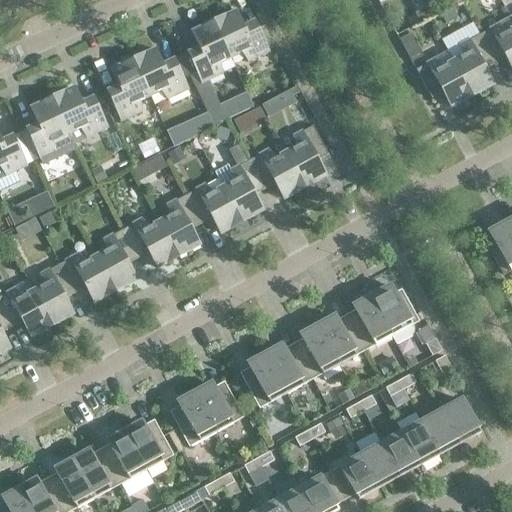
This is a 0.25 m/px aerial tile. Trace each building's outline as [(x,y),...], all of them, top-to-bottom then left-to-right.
[(450,10),(438,17),(444,27),(456,20),(450,10)] [(235,12),(213,22),(230,58),(242,53),(248,61),(267,52),(253,22),(242,27),(235,12)] [(230,58),(213,22),(191,33),(198,48),(187,53),(201,83),(220,74),(218,64),(230,58)] [(497,26),(479,35),(491,58),(502,52),(511,70),(511,28),(503,33),(497,26)] [(409,35),(398,40),(404,52),(415,46),(409,35)] [(491,58),(479,35),(461,45),(464,55),(452,62),(471,97),(492,85),(481,63),(491,58)] [(154,50),(132,60),(149,97),(162,91),(168,99),(187,90),(173,60),(161,65),(154,50)] [(149,97),(132,60),(111,71),(118,86),(106,91),(121,121),(140,112),(137,102),(149,97)] [(450,108),(471,97),(452,62),(440,68),(434,60),(415,70),(427,92),(438,86),(450,108)] [(296,86),(279,95),(285,108),(296,102),(292,95),(299,92),(296,86)] [(73,88),(52,98),(69,135),(81,129),(87,137),(106,128),(92,98),(81,103),(73,88)] [(246,92),(234,98),(241,112),(253,107),(246,92)] [(69,135),(52,98),(30,109),(37,124),(26,129),(40,159),(59,150),(56,140),(69,135)] [(247,112),(233,119),(240,133),(254,126),(247,112)] [(297,146),(285,153),(304,188),(325,177),(313,155),(324,149),(312,127),(294,137),(297,146)] [(0,167),(6,175),(25,166),(11,136),(0,141),(0,167)] [(179,146),(167,153),(173,164),(185,158),(179,146)] [(229,151),(238,167),(231,171),(234,181),(222,187),(241,223),(262,211),(250,189),(261,184),(249,161),(240,146),(229,151)] [(267,152),(249,161),(261,184),(271,178),(283,200),(304,188),(285,153),(273,159),(267,152)] [(147,162),(132,169),(139,181),(153,174),(147,162)] [(100,165),(90,170),(96,183),(106,178),(100,165)] [(203,186),(185,196),(197,218),(208,212),(220,234),(241,223),(222,187),(210,194),(203,186)] [(45,190),(34,195),(42,213),(53,208),(45,190)] [(197,218),(185,196),(167,206),(170,215),(159,222),(178,257),(199,246),(187,224),(197,218)] [(16,203),(5,208),(14,227),(25,221),(16,203)] [(34,219),(27,223),(33,235),(41,231),(34,219)] [(140,221),(122,230),(134,253),(145,247),(157,269),(178,257),(159,222),(147,228),(140,221)] [(511,271),(511,228),(508,221),(488,233),(492,240),(489,242),(496,254),(492,256),(503,276),(511,271)] [(134,253),(122,230),(104,240),(107,250),(95,257),(115,292),(136,280),(124,258),(134,253)] [(77,255),(59,265),(71,287),(82,281),(94,303),(115,292),(95,257),(83,263),(77,255)] [(71,287),(59,265),(41,275),(44,285),(32,291),(51,326),(72,315),(61,293),(71,287)] [(369,297),(391,337),(396,345),(398,344),(411,337),(414,333),(413,330),(411,326),(419,322),(408,302),(404,304),(397,292),(394,294),(390,286),(369,297)] [(14,290),(0,297),(0,307),(8,322),(18,316),(30,338),(51,326),(32,291),(20,298),(14,290)] [(391,337),(369,297),(360,302),(362,307),(345,316),(365,352),(391,337)] [(0,326),(8,322),(0,307),(0,354),(9,349),(0,332),(0,326)] [(365,352),(345,316),(329,325),(326,321),(317,326),(339,366),(365,352)] [(339,366),(317,326),(307,331),(310,335),(293,345),(312,380),(339,366)] [(441,352),(435,340),(425,344),(432,357),(441,352)] [(312,380),(293,345),(276,354),(274,350),(264,355),(286,395),(312,380)] [(286,395),(264,355),(255,360),(257,364),(239,374),(259,410),(286,395)] [(450,369),(444,357),(435,362),(441,374),(450,369)] [(388,362),(378,367),(383,377),(394,371),(388,362)] [(416,384),(411,375),(398,382),(403,391),(416,384)] [(363,380),(352,386),(358,396),(369,390),(363,380)] [(403,391),(398,382),(385,389),(390,398),(403,391)] [(203,388),(195,393),(217,433),(243,418),(224,383),(206,392),(203,388)] [(350,390),(338,396),(343,404),(355,398),(350,390)] [(217,433),(195,393),(185,398),(187,403),(169,412),(189,448),(217,433)] [(376,405),(371,397),(358,404),(363,413),(376,405)] [(461,400),(440,412),(459,445),(480,434),(461,400)] [(363,413),(358,404),(345,411),(350,420),(363,413)] [(459,445),(440,412),(420,423),(439,456),(459,445)] [(339,418),(325,425),(329,433),(343,425),(339,418)] [(133,426),(124,432),(146,472),(173,457),(153,421),(136,431),(133,426)] [(254,421),(249,423),(253,429),(258,427),(254,421)] [(439,456),(420,423),(400,434),(419,467),(439,456)] [(325,433),(320,425),(307,432),(312,440),(325,433)] [(146,472),(124,432),(114,437),(117,441),(100,450),(119,486),(146,472)] [(312,440),(307,432),(294,439),(299,447),(312,440)] [(169,437),(173,445),(179,442),(175,434),(169,437)] [(419,467),(400,434),(380,445),(399,478),(419,467)] [(183,449),(179,442),(173,445),(177,452),(183,449)] [(399,478),(380,445),(360,455),(379,489),(399,478)] [(119,486),(100,450),(83,459),(81,455),(71,460),(93,500),(119,486)] [(274,461),(269,452),(256,459),(261,468),(274,461)] [(379,489),(360,455),(329,472),(341,493),(351,488),(358,501),(379,489)] [(261,468),(256,459),(243,466),(248,475),(261,468)] [(71,511),(93,500),(71,460),(62,466),(64,470),(47,479),(65,511),(71,511)] [(201,468),(194,472),(198,479),(205,475),(201,468)] [(341,493),(329,472),(298,489),(310,511),(336,511),(338,511),(331,498),(341,493)] [(234,483),(229,474),(216,481),(221,490),(234,483)] [(65,511),(47,479),(30,488),(28,484),(19,489),(31,511),(65,511)] [(273,490),(278,500),(284,511),(310,511),(298,489),(293,479),(273,490)] [(221,490),(216,481),(203,488),(208,497),(221,490)] [(31,511),(19,489),(9,494),(11,498),(0,504),(0,511),(31,511)] [(142,500),(131,506),(134,511),(146,511),(148,511),(142,500)] [(284,511),(278,500),(258,511),(284,511)] [(233,511),(232,511),(258,511),(253,501),(233,511)] [(180,511),(183,511),(178,502),(165,509),(166,511),(180,511)]
